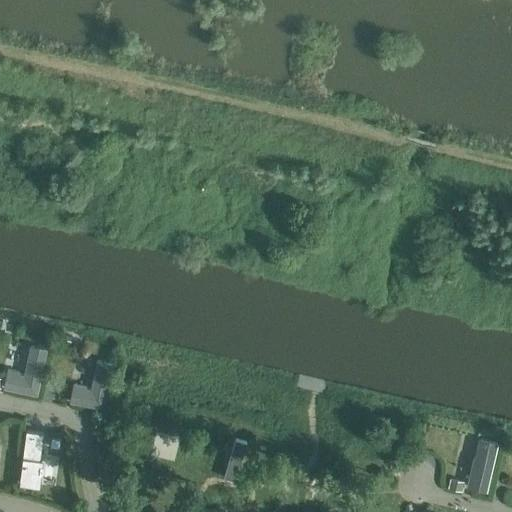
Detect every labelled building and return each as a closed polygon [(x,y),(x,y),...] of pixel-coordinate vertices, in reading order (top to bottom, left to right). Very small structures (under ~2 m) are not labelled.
[(20,371),(7,368),(3,388),(37,395),(47,348),(30,345),(24,375),(19,374),(20,371)] [(104,409),(114,363),(97,359),(90,389),(86,388),(86,385),(74,383),(69,402),(104,409)] [(40,460),(44,433),(26,431),(23,457),(19,483),(39,486),(41,473),(42,474),(43,466),(42,465),(43,460),(40,460)] [(177,457),(179,435),(157,433),(154,454),(177,457)] [(469,486),(487,490),(497,443),(492,442),(490,440),(484,438),(479,441),(478,447),(479,450),(476,465),(474,465),(469,486)] [(207,447),(206,463),(229,465),(230,449),(207,447)] [(45,455),(44,484),(58,484),(59,455),(45,455)]
